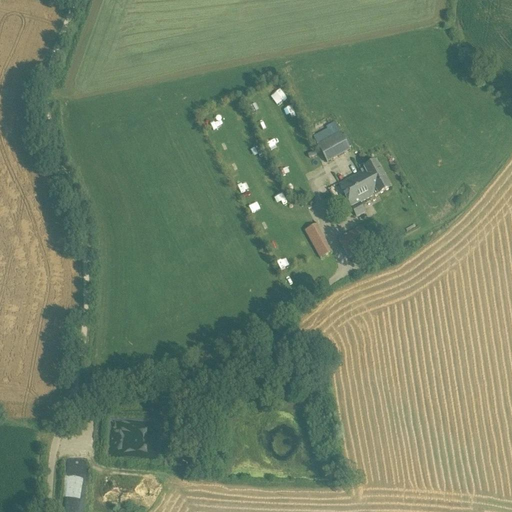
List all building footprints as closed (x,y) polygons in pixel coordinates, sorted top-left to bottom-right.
[(438,102),(426,109),(433,120),(445,113),(438,102)] [(327,164),(350,151),(335,125),(312,138),(327,164)] [(255,127),(249,128),(252,141),(258,140),(255,127)] [(253,147),(257,157),(266,154),(262,143),(253,147)] [(378,196),(390,190),(376,163),(364,170),(365,171),(338,186),(355,218),(364,214),(360,203),(377,194),(378,196)] [(279,191),(283,202),(289,200),(284,189),(279,191)] [(320,260),(332,253),(316,225),(304,232),(320,260)] [(348,257),(371,245),(361,227),(338,239),(348,257)]
